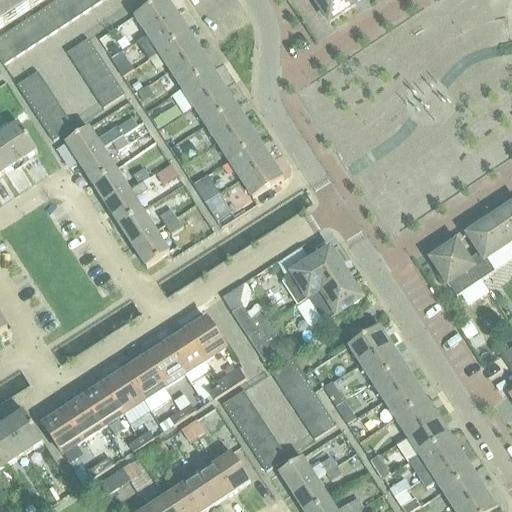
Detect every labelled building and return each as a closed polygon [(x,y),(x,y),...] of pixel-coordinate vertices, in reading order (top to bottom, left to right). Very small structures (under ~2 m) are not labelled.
[(0,0),(0,31),(47,0),(0,0)] [(63,28),(75,21),(62,0),(50,8),(63,28)] [(75,21),(87,13),(78,0),(61,0),(62,0),(75,21)] [(78,0),(87,13),(98,5),(94,0),(78,0)] [(164,0),(135,19),(147,38),(178,18),(165,0),(164,0)] [(313,0),(330,24),(355,8),(349,0),(313,0)] [(51,36),(63,28),(50,8),(38,15),(51,36)] [(40,44),(51,36),(38,15),(26,23),(40,44)] [(158,56),(159,56),(189,36),(178,18),(147,38),(138,44),(149,62),(158,56)] [(28,51),(40,44),(26,23),(15,31),(28,51)] [(16,59),(28,51),(15,31),(3,38),(16,59)] [(159,56),(170,74),(201,54),(189,36),(159,56)] [(0,46),(10,63),(16,59),(3,38),(0,40),(0,46)] [(75,66),(96,53),(89,41),(68,55),(75,66)] [(0,61),(4,67),(10,63),(0,46),(0,61)] [(96,53),(75,66),(82,77),(103,64),(96,53)] [(170,74),(182,92),(213,72),(201,54),(170,74)] [(103,64),(82,77),(89,88),(110,75),(103,64)] [(182,92),(194,110),(224,90),(213,72),(182,92)] [(39,75),(17,88),(24,100),(46,86),(39,75)] [(96,99),(117,86),(110,75),(89,88),(96,99)] [(46,86),(24,100),(31,111),(53,97),(46,86)] [(117,86),(96,99),(104,110),(125,97),(117,86)] [(194,110),(205,128),(236,108),(224,90),(194,110)] [(53,97),(31,111),(38,122),(60,108),(53,97)] [(164,128),(181,113),(174,106),(158,121),(164,128)] [(45,133),(67,119),(60,108),(38,122),(45,133)] [(205,128),(217,146),(248,126),(236,108),(205,128)] [(45,133),(53,144),(74,131),(67,119),(45,133)] [(19,126),(2,137),(20,165),(37,154),(19,126)] [(217,146),(229,164),(260,144),(248,126),(217,146)] [(79,168),(112,147),(122,140),(116,131),(96,144),(88,132),(65,147),(79,168)] [(2,137),(0,138),(0,171),(3,176),(20,165),(2,137)] [(112,147),(111,147),(116,156),(128,149),(122,140),(112,147)] [(229,164),(241,182),(271,162),(260,144),(229,164)] [(102,153),(79,168),(92,188),(115,173),(102,153)] [(271,162),(241,182),(253,201),(283,181),(271,162)] [(92,188),(106,209),(129,193),(115,173),(92,188)] [(134,202),(148,193),(142,185),(129,193),(106,209),(120,230),(143,215),(134,202)] [(511,208),(493,221),(509,246),(511,244),(511,208)] [(160,220),(166,228),(176,222),(170,213),(160,220)] [(120,230),(133,250),(156,235),(143,215),(120,230)] [(480,255),(469,263),(481,283),(495,274),(487,261),(509,246),(493,221),(468,238),(480,255)] [(176,222),(166,228),(172,237),(182,231),(176,222)] [(156,235),(133,250),(147,271),(170,256),(156,235)] [(457,299),(481,283),(469,263),(457,245),(432,262),(457,299)] [(298,308),(308,301),(346,276),(331,252),(282,283),(298,308)] [(346,276),(308,301),(324,326),(362,301),(346,276)] [(232,315),(248,340),(269,326),(262,314),(251,321),(243,308),(249,294),(244,287),(222,300),(232,315)] [(208,322),(187,336),(205,365),(226,351),(208,322)] [(465,327),(470,340),(482,336),(477,322),(465,327)] [(269,326),(248,340),(264,364),(275,358),(267,345),(277,338),(269,326)] [(348,349),(360,368),(392,348),(380,329),(348,349)] [(187,336),(167,349),(185,378),(205,365),(187,336)] [(360,368),(372,386),(403,366),(392,348),(360,368)] [(167,349),(146,362),(165,391),(185,378),(167,349)] [(511,351),(501,358),(511,374),(511,351)] [(146,362),(126,375),(145,404),(165,391),(146,362)] [(293,362),(287,366),(272,376),(315,443),(336,429),(293,362)] [(372,386),(384,404),(415,384),(403,366),(372,386)] [(219,385),(221,388),(225,395),(246,382),(239,371),(219,385)] [(126,375),(106,389),(124,417),(145,404),(126,375)] [(324,390),(336,409),(345,404),(333,384),(324,390)] [(384,404),(395,422),(427,403),(415,384),(384,404)] [(225,395),(221,388),(210,395),(215,402),(225,395)] [(106,389),(85,402),(104,431),(124,417),(106,389)] [(173,402),(180,413),(194,404),(187,393),(173,402)] [(288,461),(244,394),(223,408),(266,474),(288,461)] [(85,402),(65,415),(83,444),(104,431),(85,402)] [(395,422),(407,440),(438,421),(427,403),(395,422)] [(191,408),(180,415),(185,422),(195,415),(191,408)] [(23,413),(5,425),(25,457),(43,445),(23,413)] [(83,444),(65,415),(44,429),(63,457),(83,444)] [(185,422),(180,415),(170,421),(174,429),(185,422)] [(409,465),(450,439),(438,421),(407,440),(397,447),(409,465)] [(5,425),(0,428),(0,457),(7,468),(25,457),(5,425)] [(197,425),(190,430),(197,440),(204,435),(197,425)] [(197,440),(190,430),(183,434),(190,445),(197,440)] [(150,434),(140,441),(144,448),(155,441),(150,434)] [(409,465),(421,483),(462,457),(450,439),(409,465)] [(144,448),(140,441),(129,448),(134,455),(144,448)] [(164,447),(157,452),(163,462),(171,457),(164,447)] [(163,462),(157,452),(149,456),(156,467),(163,462)] [(279,475),(293,496),(345,463),(339,455),(310,474),(301,461),(279,475)] [(233,457),(215,468),(233,496),(251,485),(233,457)] [(436,485),(442,495),(473,475),(462,457),(421,483),(427,492),(436,485)] [(391,476),(380,459),(371,464),(382,481),(391,476)] [(104,475),(114,468),(110,461),(99,467),(104,475)] [(293,496),(303,511),(314,511),(329,503),(316,482),(326,476),(332,484),(343,477),(337,469),(345,463),(293,496)] [(93,482),(104,475),(99,467),(88,474),(93,482)] [(130,468),(123,473),(130,484),(137,479),(130,468)] [(215,468),(198,479),(217,507),(233,496),(215,468)] [(130,484),(123,473),(115,478),(128,498),(136,492),(130,484)] [(442,495),(453,511),(454,511),(484,493),(473,475),(442,495)] [(198,479),(182,489),(196,511),(208,511),(217,507),(198,479)] [(405,482),(390,492),(395,499),(410,490),(405,482)] [(196,511),(182,489),(165,500),(172,511),(196,511)] [(496,511),(484,493),(454,511),(496,511)] [(172,511),(165,500),(148,511),(149,511),(172,511)] [(402,509),(403,511),(416,511),(421,509),(416,500),(402,509)] [(358,511),(363,509),(358,501),(341,511),(334,511),(329,503),(314,511),(358,511)]
